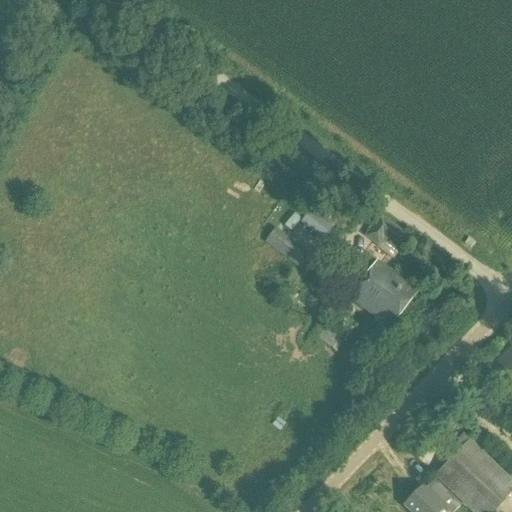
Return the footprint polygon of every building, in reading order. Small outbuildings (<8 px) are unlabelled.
[(302,217),(289,234),(312,251),(325,234),(302,217)] [(384,244),(399,256),(411,240),(396,228),(384,244)] [(285,240),(274,232),(265,244),(277,252),(285,240)] [(287,260),(297,267),(305,255),(295,248),(287,260)] [(388,330),(417,292),(377,262),(349,300),(388,330)] [(306,286),(315,294),(325,283),(316,275),(306,286)] [(335,353),(356,328),(337,313),(317,339),(335,353)] [(511,379),(511,348),(483,377),(499,393),(511,379)] [(468,511),(493,511),(511,492),(511,481),(469,440),(433,477),(468,511)] [(453,511),(460,506),(434,481),(424,491),(421,488),(403,507),(407,511),(441,511),(444,509),(445,509),(448,511),(453,511)]
